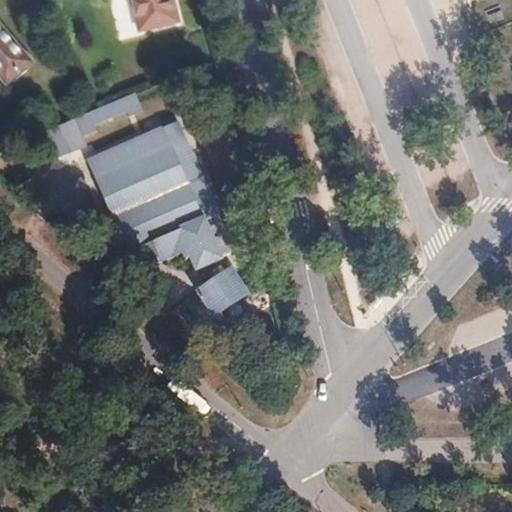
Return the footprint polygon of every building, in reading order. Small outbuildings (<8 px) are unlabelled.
[(116,40),(130,38),(125,0),(113,0),(111,0),(116,40)] [(172,0),(136,0),(143,31),(178,22),(172,0)] [(0,24),(0,71),(9,82),(32,63),(0,24)] [(93,112),(30,139),(42,166),(83,149),(79,139),(92,133),(90,127),(109,119),(107,114),(113,112),(115,117),(124,113),(126,119),(140,113),(133,96),(93,112)] [(175,123),(89,162),(134,267),(185,246),(195,268),(231,253),(175,123)] [(230,270),(198,292),(214,316),(247,295),(230,270)]
